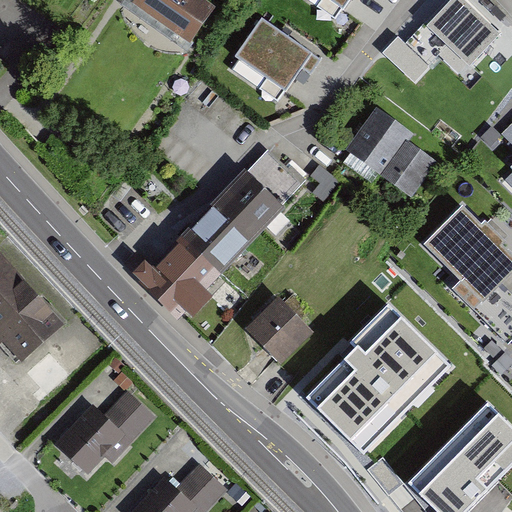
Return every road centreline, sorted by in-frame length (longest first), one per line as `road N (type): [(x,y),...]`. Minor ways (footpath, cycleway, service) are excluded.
road 1 (residential): [(93,271),(177,215),(255,143),(323,110),(415,0)]
road 2 (primary): [(332,511),(93,271)]
road 3 (primary): [(93,271),(0,169)]
